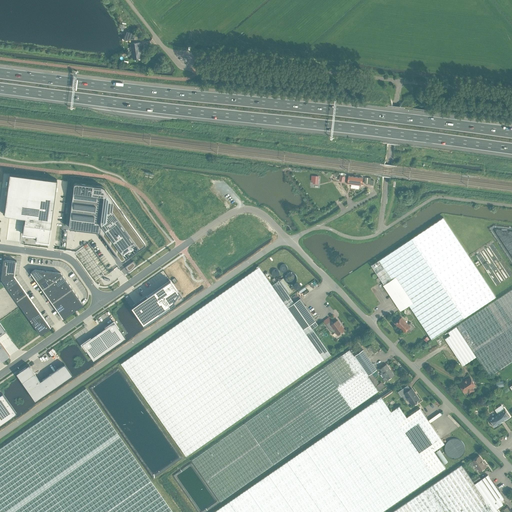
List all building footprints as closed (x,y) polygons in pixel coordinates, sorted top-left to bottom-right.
[(134,39),(136,34),(126,31),(124,41),(134,39)] [(141,58),(140,48),(141,47),(141,46),(142,46),(142,42),(131,44),(133,59),(141,58)] [(5,211),(4,215),(10,215),(10,216),(23,217),(24,217),(25,217),(24,224),(23,234),(37,236),(36,241),(40,242),(49,243),(51,227),(57,180),(9,174),(7,188),(5,211)] [(355,185),(356,177),(349,176),(348,181),(348,184),(355,185)] [(363,183),(364,178),(356,177),(355,185),(364,186),(364,183),(363,183)] [(372,186),(375,186),(375,181),(372,180),(372,178),(366,178),(366,184),(372,185),(372,186)] [(72,196),(68,227),(69,228),(70,229),(76,229),(97,232),(98,232),(99,233),(100,233),(101,234),(102,235),(107,243),(111,248),(120,260),(121,261),(122,261),(123,261),(129,257),(144,246),(144,245),(145,245),(145,244),(145,243),(144,243),(105,188),(104,188),(103,187),(102,186),(101,186),(99,185),(76,183),(75,183),(74,183),(74,184),(73,190),(72,196)] [(444,217),(372,265),(384,285),(401,311),(409,305),(432,339),(496,297),(444,217)] [(15,261),(3,259),(1,278),(14,275),(15,261)] [(126,266),(125,267),(129,272),(133,269),(136,265),(133,261),(131,263),(128,265),(127,265),(126,265),(126,266)] [(181,322),(121,364),(186,456),(245,414),(324,359),(331,354),(318,336),(313,329),(318,325),(316,321),(300,298),(294,303),(279,280),(272,285),(259,267),(181,322)] [(35,269),(30,272),(36,280),(45,274),(45,270),(35,269)] [(61,273),(57,272),(45,270),(45,274),(48,278),(51,283),(62,275),(61,273)] [(45,274),(36,280),(39,284),(48,278),(45,274)] [(14,275),(1,278),(7,287),(17,280),(14,275)] [(62,275),(51,283),(54,287),(65,279),(62,275)] [(48,278),(39,284),(42,289),(51,283),(48,278)] [(65,279),(54,287),(57,292),(68,284),(65,279)] [(17,280),(7,287),(10,291),(20,284),(17,280)] [(131,307),(143,325),(183,298),(182,297),(173,284),(170,280),(149,294),(147,296),(135,304),(131,307)] [(51,283),(42,289),(45,293),(54,287),(51,283)] [(20,284),(10,291),(13,296),(23,289),(20,284)] [(68,284),(57,292),(61,296),(72,288),(68,284)] [(54,287),(45,293),(48,298),(57,292),(54,287)] [(72,288),(61,296),(64,301),(75,293),(72,288)] [(23,289),(13,296),(16,300),(26,293),(23,289)] [(450,335),(445,339),(463,366),(468,362),(476,357),(489,377),(499,370),(511,361),(511,289),(456,327),(448,332),(450,335)] [(57,292),(48,298),(52,302),(61,296),(57,292)] [(26,293),(16,300),(19,305),(29,298),(26,293)] [(75,293),(64,301),(67,305),(78,297),(75,293)] [(61,296),(52,302),(55,307),(64,301),(61,296)] [(78,297),(67,305),(72,312),(83,304),(78,297)] [(29,298),(19,305),(23,309),(33,302),(29,298)] [(64,301),(55,307),(58,311),(67,305),(64,301)] [(33,302),(23,309),(26,314),(36,307),(33,302)] [(67,305),(58,311),(63,318),(72,312),(67,305)] [(36,307),(26,314),(29,318),(39,311),(36,307)] [(39,311),(29,318),(32,323),(42,316),(39,311)] [(42,316),(32,323),(35,327),(45,320),(42,316)] [(404,332),(407,330),(409,333),(411,331),(415,327),(411,322),(409,325),(402,317),(396,323),(404,332)] [(45,320),(35,327),(37,330),(40,334),(50,327),(45,320)] [(331,330),(333,331),(334,331),(336,331),(338,335),(345,330),(338,320),(333,323),(331,321),(326,324),(330,331),(331,330)] [(0,322),(0,359),(1,362),(5,359),(8,357),(10,356),(0,342),(0,341),(0,334),(5,331),(0,322)] [(114,322),(98,333),(108,348),(109,349),(125,338),(124,336),(114,322)] [(98,333),(82,344),(92,359),(93,360),(109,349),(108,348),(98,333)] [(377,369),(363,350),(354,356),(350,350),(192,460),(221,502),(381,389),(383,388),(382,387),(384,386),(381,382),(379,383),(372,373),(377,369)] [(28,365),(16,373),(35,400),(72,375),(64,364),(40,381),(28,365)] [(394,375),(386,364),(380,369),(382,371),(380,372),(384,377),(385,376),(388,379),(394,375)] [(468,391),(469,392),(470,392),(473,391),(473,389),(472,388),(475,385),(470,377),(465,381),(464,380),(459,384),(465,393),(468,391)] [(412,388),(410,389),(408,386),(398,392),(401,396),(404,394),(412,405),(414,403),(415,404),(416,404),(418,403),(418,402),(418,401),(420,400),(416,395),(414,392),(412,388)] [(0,448),(0,511),(172,511),(86,388),(0,448)] [(391,390),(381,397),(383,399),(392,392),(391,390)] [(2,393),(0,394),(0,424),(16,413),(9,404),(9,403),(2,393)] [(445,444),(420,408),(407,417),(399,406),(391,412),(383,399),(381,397),(214,511),(381,511),(446,468),(434,451),(445,444)] [(494,427),(510,417),(505,409),(489,419),(494,427)] [(479,456),(472,461),(480,471),(483,469),(484,469),(485,468),(485,467),(487,466),(479,456)] [(498,511),(497,509),(503,504),(501,501),(504,498),(488,475),(475,484),(462,465),(392,511),(498,511)]
